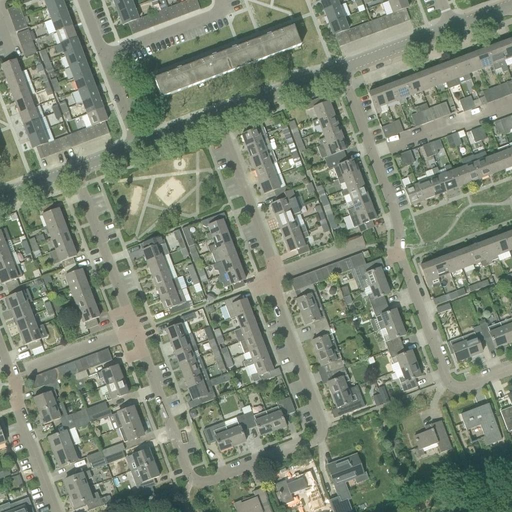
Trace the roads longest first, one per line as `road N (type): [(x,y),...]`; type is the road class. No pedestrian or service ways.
road 1 (residential): [(73,172),(189,475),(207,482),(246,468),(316,440),(322,429),(217,118)]
road 2 (residential): [(340,72),(444,380),(458,388),(511,368)]
road 3 (residential): [(56,511),(0,346)]
road 4 (residential): [(102,55),(210,16),(220,0)]
road 5 (residential): [(217,118),(340,72)]
